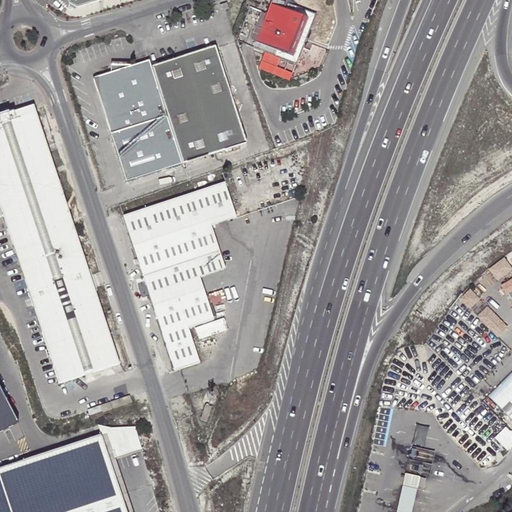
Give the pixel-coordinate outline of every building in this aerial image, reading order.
[(113,0),(69,0),(71,6),(78,11),(102,3),(113,0)] [(258,40),(274,0),(265,0),(261,11),(250,37),(258,40)] [(296,62),(317,13),(285,0),(274,0),(258,40),(256,47),(263,49),(295,62),(296,62)] [(223,12),(233,9),(230,3),(221,6),(223,12)] [(250,37),(261,11),(248,6),(236,39),(237,40),(253,47),(256,47),(258,40),(250,37)] [(214,45),(150,66),(167,118),(182,163),(247,141),(214,45)] [(295,62),(263,49),(257,68),(289,80),(295,62)] [(150,66),(147,59),(129,65),(109,65),(111,72),(93,78),(112,136),(167,118),(150,66)] [(119,364),(34,106),(0,116),(0,205),(59,384),(119,364)] [(182,163),(167,118),(112,136),(126,182),(182,163)] [(236,218),(224,182),(123,215),(174,371),(180,370),(199,364),(188,331),(215,323),(201,279),(224,272),(210,227),(236,218)] [(496,282),(511,271),(503,259),(487,270),(496,282)] [(494,284),(484,274),(473,285),(483,295),(494,284)] [(511,279),(499,287),(504,297),(511,292),(511,279)] [(458,301),(468,310),(479,299),(469,289),(458,301)] [(476,318),(496,338),(506,328),(486,307),(476,318)] [(511,374),(489,398),(511,420),(511,374)] [(0,436),(18,427),(0,391),(0,436)] [(111,403),(113,410),(132,404),(130,397),(111,403)] [(113,410),(111,403),(87,411),(89,418),(113,410)] [(208,425),(214,410),(207,407),(201,422),(208,425)] [(427,428),(417,425),(413,445),(423,447),(427,428)] [(103,438),(110,461),(143,450),(136,427),(98,426),(103,438)] [(494,437),(505,451),(511,445),(511,432),(507,426),(494,437)] [(103,438),(0,471),(0,511),(126,511),(110,461),(103,438)] [(419,478),(403,475),(401,487),(416,491),(419,478)] [(411,511),(416,491),(401,487),(394,511),(411,511)]
